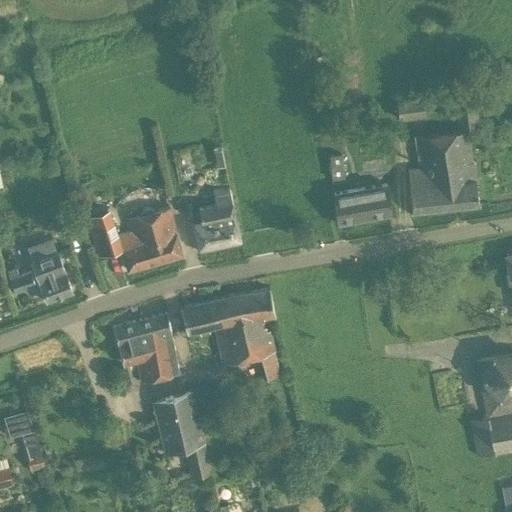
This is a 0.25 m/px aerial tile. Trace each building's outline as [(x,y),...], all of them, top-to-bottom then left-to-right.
[(425,116),(422,97),(396,100),(398,119),(425,116)] [(453,106),(458,131),(479,127),(476,103),(453,106)] [(469,129),(458,131),(414,136),(418,168),(408,169),(413,213),(478,205),(469,129)] [(220,145),(212,147),(216,167),(224,165),(220,145)] [(343,177),(342,153),(329,154),(330,178),(343,177)] [(358,188),(332,192),(338,224),(371,219),(391,215),(385,183),(358,188)] [(227,186),(212,189),(215,203),(198,207),(202,222),(193,224),(199,251),(240,242),(227,186)] [(66,253),(86,249),(76,206),(56,210),(66,253)] [(149,207),(148,207),(146,207),(145,207),(144,208),(143,209),(142,210),(141,212),(141,213),(142,215),(126,220),(129,230),(117,233),(109,207),(85,215),(98,257),(121,249),(127,271),(182,255),(176,232),(175,229),(170,206),(154,211),(153,209),(151,208),(149,207)] [(64,272),(56,249),(55,250),(51,238),(27,247),(31,258),(30,258),(39,281),(38,281),(46,302),(72,292),(64,272)] [(17,267),(6,270),(15,293),(35,284),(30,269),(19,273),(17,267)] [(258,313),(262,312),(262,315),(274,312),(268,285),(232,291),(207,297),(180,306),(186,330),(196,328),(198,334),(209,332),(208,325),(213,324),(222,364),(260,354),(267,379),(280,375),(273,351),(275,350),(270,329),(266,330),(265,326),(260,326),(258,313)] [(137,359),(141,380),(179,371),(174,350),(172,338),(166,312),(113,326),(122,363),(137,359)] [(511,348),(489,352),(487,357),(474,359),(484,415),(468,419),(476,455),(494,451),(495,454),(511,450),(511,348)] [(212,472),(204,440),(192,389),(151,400),(164,451),(184,445),(190,478),(212,472)] [(28,409),(10,415),(12,421),(5,423),(9,436),(19,433),(26,459),(28,471),(45,467),(40,452),(35,431),(28,409)] [(0,486),(12,483),(7,465),(0,466),(0,486)] [(511,511),(511,483),(501,486),(505,511),(511,511)]
